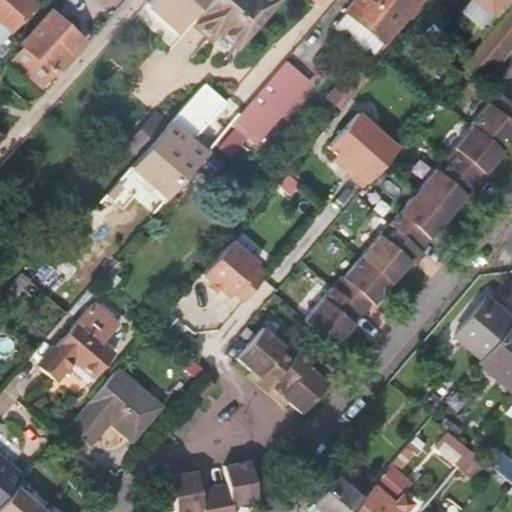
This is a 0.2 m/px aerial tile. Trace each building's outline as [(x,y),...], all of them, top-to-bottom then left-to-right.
[(0,0),(0,41),(34,5),(28,0),(0,0)] [(174,0),(147,0),(147,1),(162,14),(174,0)] [(274,0),(209,0),(191,21),(208,36),(204,41),(223,59),(234,47),(266,10),(274,0)] [(419,0),(356,0),(332,29),(370,60),(419,0)] [(510,0),(477,0),(468,12),(487,28),(510,0)] [(148,3),(140,10),(169,43),(177,35),(148,3)] [(20,43),(51,70),(81,36),(50,9),(20,43)] [(511,54),(511,11),(466,66),(488,84),(511,54)] [(304,82),(279,60),(224,125),(249,146),(304,82)] [(365,79),(352,69),(327,99),(340,109),(365,79)] [(511,103),(498,91),(471,124),(474,126),(343,280),(340,278),(304,320),(335,346),(364,312),(359,308),(368,298),(372,302),(374,304),(405,268),(420,249),(461,202),(476,184),(490,167),(504,152),(501,150),(511,137),(511,103)] [(183,106),(178,111),(184,116),(188,111),(183,106)] [(184,116),(178,111),(138,157),(171,187),(212,140),(184,116)] [(339,166),(351,176),(385,138),(356,113),(326,147),(343,161),(339,166)] [(490,167),(476,184),(480,188),(495,171),(490,167)] [(465,205),(480,188),(476,184),(461,202),(465,205)] [(148,185),(124,219),(139,230),(164,195),(148,185)] [(256,263),(229,241),(201,274),(227,297),(232,291),(243,301),(263,278),(251,269),(256,263)] [(420,249),(405,268),(409,271),(425,253),(420,249)] [(116,267),(109,260),(95,277),(102,283),(116,267)] [(359,308),(364,312),(372,302),(368,298),(359,308)] [(452,338),(481,362),(511,324),(511,323),(511,319),(484,298),(452,338)] [(72,356),(93,374),(111,352),(100,343),(117,323),(91,301),(38,364),(54,378),(72,356)] [(511,324),(481,362),(511,386),(511,324)] [(270,386),(276,391),(306,356),(300,350),(296,355),(263,328),(237,358),(253,371),(270,386)] [(314,362),(306,356),(276,391),(288,401),(302,413),(328,383),(310,367),(314,362)] [(163,395),(177,407),(207,372),(193,361),(163,395)] [(80,364),(67,371),(77,388),(90,380),(80,364)] [(159,406),(117,371),(68,429),(89,447),(109,424),(129,441),(159,406)] [(270,386),(253,371),(249,376),(266,390),(270,386)] [(216,386),(207,378),(192,395),(201,403),(216,386)] [(272,395),(276,391),(270,386),(266,390),(272,395)] [(276,391),(272,395),(284,406),(288,401),(276,391)] [(473,452),(450,434),(438,448),(462,467),(470,456),(473,452)] [(25,477),(0,455),(0,506),(17,486),(25,477)] [(197,471),(170,476),(176,511),(192,511),(204,510),(204,511),(233,511),(232,505),(259,500),(251,460),(225,466),(228,484),(229,490),(215,492),(201,495),(200,489),(197,471)] [(316,503),(326,511),(352,511),(363,499),(338,477),(316,503)] [(228,484),(214,487),(215,492),(229,490),(228,484)] [(406,511),(375,485),(363,499),(352,511),(406,511)] [(40,511),(44,509),(17,486),(0,506),(0,511),(40,511)] [(214,487),(200,489),(201,495),(215,492),(214,487)]
